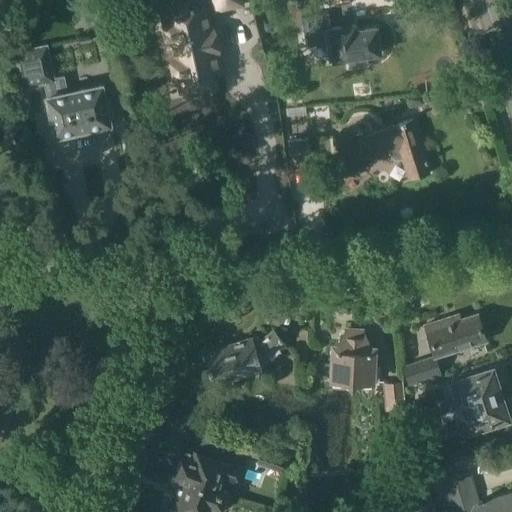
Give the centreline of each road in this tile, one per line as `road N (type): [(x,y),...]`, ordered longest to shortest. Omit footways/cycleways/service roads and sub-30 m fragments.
road 1 (residential): [(511,239),(135,279)]
road 2 (residential): [(135,279),(118,354),(62,511)]
road 3 (residential): [(0,249),(135,279)]
